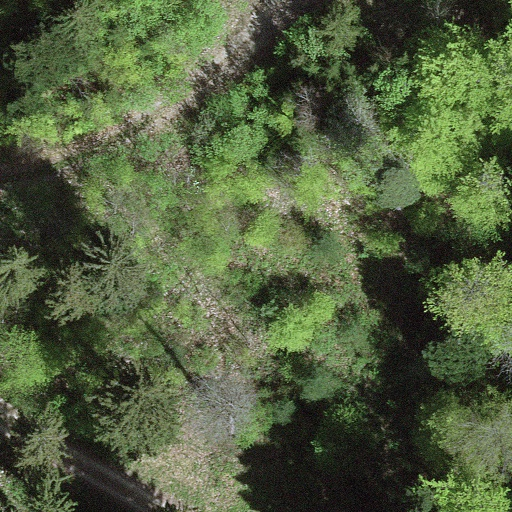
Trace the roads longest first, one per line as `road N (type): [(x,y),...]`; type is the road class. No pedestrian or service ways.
road 1 (track): [(0,174),(87,155),(161,116),(291,0)]
road 2 (track): [(127,511),(0,420)]
